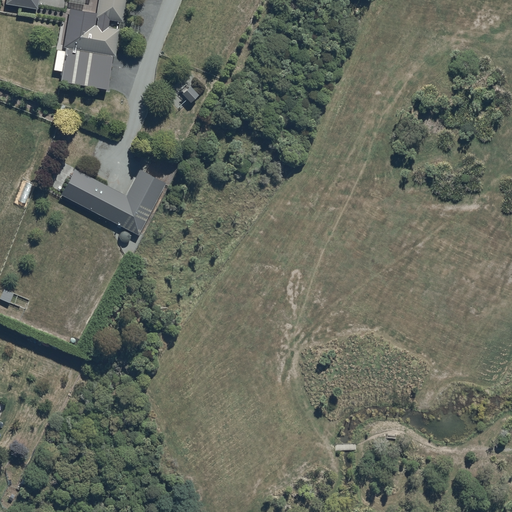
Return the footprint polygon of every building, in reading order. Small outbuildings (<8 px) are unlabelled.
[(38,0),(5,0),(5,6),(37,11),(38,0)] [(126,0),(99,0),(96,19),(123,23),(126,0)] [(119,32),(67,23),(63,50),(66,50),(60,85),(106,93),(112,58),(114,58),(119,32)] [(189,89),(181,96),(190,106),(198,99),(189,89)] [(74,171),(61,197),(138,237),(164,186),(139,173),(126,198),(74,171)] [(119,239),(119,240),(119,241),(120,241),(120,242),(121,243),(122,244),(123,244),(124,244),(125,244),(126,244),(127,244),(128,243),(129,242),(130,242),(130,241),(130,240),(131,239),(131,238),(131,237),(130,236),(130,235),(129,234),(128,233),(127,233),(127,232),(126,232),(125,232),(124,232),(123,232),(122,233),(121,233),(120,234),(120,235),(119,235),(119,236),(119,237),(119,238),(119,239)]
